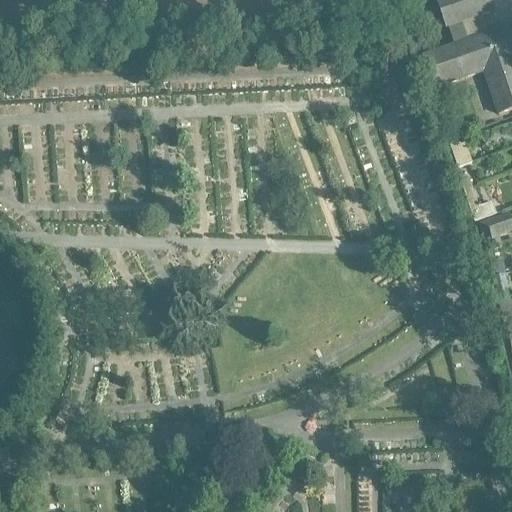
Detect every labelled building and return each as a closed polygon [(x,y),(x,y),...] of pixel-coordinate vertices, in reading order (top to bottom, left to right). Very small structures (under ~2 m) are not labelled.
[(511,110),(511,27),(487,36),(480,17),(494,12),(489,0),(436,0),(446,28),(460,23),(467,42),(423,57),(434,89),(484,72),(499,115),(511,110)] [(386,34),(398,29),(392,15),(380,20),(386,34)] [(463,191),(470,189),(467,178),(459,181),(463,191)] [(470,189),(463,191),(474,224),(496,216),(492,205),(478,210),(470,189)] [(488,253),(500,251),(501,251),(497,237),(511,231),(511,227),(509,217),(481,226),(488,253)] [(500,251),(488,253),(490,264),(502,261),(500,251)] [(496,288),(508,285),(506,276),(494,278),(496,288)]
